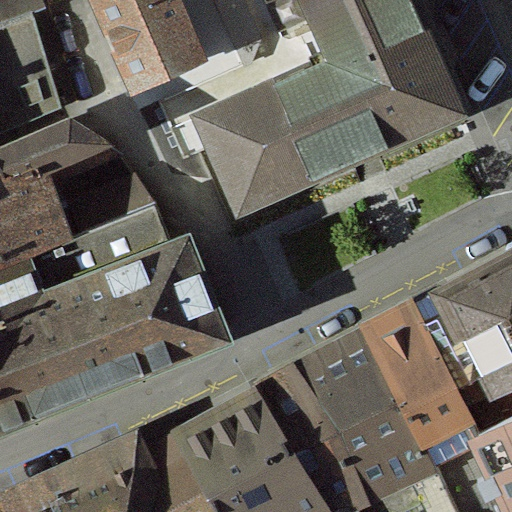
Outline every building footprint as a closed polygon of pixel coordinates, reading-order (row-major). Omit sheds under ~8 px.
[(219,46),(202,0),(105,0),(134,78),(219,46)] [(434,0),(388,0),(292,38),(157,90),(179,146),(211,133),(238,203),(477,109),(434,0)] [(277,0),(292,38),(388,0),(277,0)] [(40,23),(0,36),(0,123),(58,102),(40,23)] [(0,260),(88,225),(67,170),(123,150),(81,126),(0,163),(0,260)] [(166,194),(88,225),(0,260),(0,425),(251,325),(209,219),(181,230),(166,194)] [(511,271),(377,339),(444,460),(511,425),(511,271)] [(377,339),(311,372),(377,495),(411,476),(444,460),(377,339)] [(311,372),(272,392),(341,511),(377,495),(311,372)] [(341,511),(272,392),(183,437),(224,511),(341,511)] [(511,511),(511,425),(444,460),(468,511),(511,511)] [(144,436),(0,501),(0,511),(178,511),(152,453),(144,436)] [(224,511),(183,437),(152,453),(178,511),(224,511)] [(468,511),(444,460),(411,476),(428,511),(468,511)]
